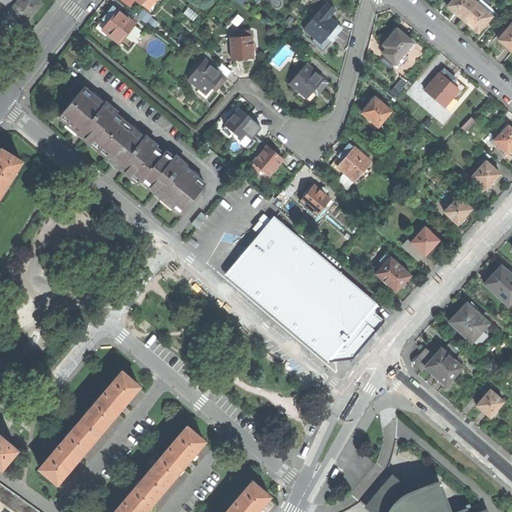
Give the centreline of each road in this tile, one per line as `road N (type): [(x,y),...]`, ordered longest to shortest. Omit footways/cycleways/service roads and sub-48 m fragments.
road 1 (residential): [(104,322),(305,490)]
road 2 (residential): [(371,0),(343,112),(324,139),(304,139),(242,88)]
road 3 (residential): [(347,394),(169,245)]
road 4 (residential): [(169,245),(0,102)]
road 5 (residential): [(511,475),(384,367)]
road 6 (residential): [(104,322),(32,405),(10,409),(0,402)]
road 7 (residential): [(402,0),(511,94)]
road 8 (residential): [(423,304),(511,209)]
road 9 (tertiary): [(81,0),(0,101)]
